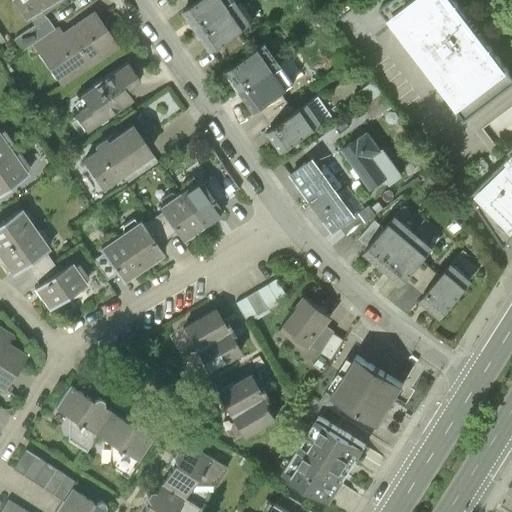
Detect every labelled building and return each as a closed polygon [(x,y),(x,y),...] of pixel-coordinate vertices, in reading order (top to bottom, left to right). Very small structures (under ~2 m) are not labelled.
[(52,0),(14,0),(27,17),(52,0)] [(184,9),(198,30),(236,4),(233,0),(197,0),(190,5),(184,9)] [(340,0),(322,0),(329,9),(340,0)] [(390,0),(380,7),(465,119),(511,83),(511,72),(468,15),(456,0),(390,0)] [(250,25),(236,4),(198,30),(213,50),(217,47),(239,33),(250,25)] [(55,29),(34,44),(62,84),(118,45),(95,12),(63,34),(58,27),(55,29)] [(23,52),(34,44),(55,29),(47,17),(15,40),(23,52)] [(252,52),(239,33),(217,47),(230,67),(252,52)] [(230,67),(244,88),(282,62),(268,42),(252,52),(230,67)] [(75,113),(87,130),(132,98),(125,87),(140,76),(129,60),(81,94),(88,103),(75,113)] [(296,83),(282,62),(244,88),(258,108),(260,107),(281,93),(296,83)] [(294,113),(281,93),(260,107),(273,127),(294,113)] [(332,117),(317,97),(294,113),(273,127),(270,129),(284,150),(332,117)] [(83,160),(102,185),(152,149),(134,124),(110,141),(108,138),(97,146),(99,149),(83,160)] [(368,131),(343,149),(371,188),(388,177),(373,156),(382,149),(368,131)] [(0,160),(13,151),(0,132),(0,160)] [(0,193),(29,174),(13,151),(0,160),(0,193)] [(511,154),(469,196),(505,248),(511,235),(511,154)] [(351,218),(310,161),(290,175),(331,232),(351,218)] [(213,176),(204,182),(220,205),(229,199),(213,176)] [(200,177),(180,191),(202,224),(223,209),(220,205),(204,182),(200,177)] [(182,238),(202,224),(180,191),(160,206),(163,211),(177,231),(182,238)] [(0,252),(36,228),(23,208),(0,223),(0,252)] [(157,245),(177,231),(163,211),(143,225),(157,245)] [(466,229),(456,217),(445,227),(454,238),(466,229)] [(140,219),(119,233),(142,266),(162,252),(157,245),(143,225),(140,219)] [(358,239),(368,247),(385,229),(375,220),(358,239)] [(363,253),(381,269),(409,237),(391,221),(385,229),(368,247),(363,253)] [(49,247),(36,228),(0,252),(0,254),(12,273),(25,264),(45,250),(49,247)] [(122,280),(142,266),(119,233),(99,247),(103,253),(117,273),(122,280)] [(427,253),(409,237),(381,269),(399,284),(404,279),(421,260),(427,253)] [(59,270),(45,250),(25,264),(39,284),(59,270)] [(108,280),(117,273),(103,253),(93,259),(108,280)] [(423,295),(420,299),(440,316),(472,280),(470,278),(478,269),(459,254),(440,276),(423,295)] [(421,260),(404,279),(423,295),(440,276),(421,260)] [(87,282),(73,261),(59,270),(39,284),(36,286),(50,307),(87,282)] [(235,303),(247,323),(289,298),(277,278),(235,303)] [(307,293),(279,329),(304,350),(309,343),(325,323),(333,314),(307,293)] [(183,326),(195,347),(228,328),(215,307),(183,326)] [(335,330),(325,323),(309,343),(329,358),(343,340),(333,333),(335,330)] [(0,390),(4,393),(28,356),(7,343),(12,335),(0,326),(0,390)] [(240,349),(228,328),(195,347),(208,369),(240,349)] [(356,358),(331,398),(344,406),(376,426),(402,387),(356,358)] [(217,394),(229,415),(261,396),(249,376),(217,394)] [(86,451),(96,434),(110,412),(69,387),(56,409),(71,418),(69,440),(86,451)] [(339,415),(344,406),(331,398),(326,394),(320,403),(339,415)] [(274,419),(261,396),(229,415),(242,437),(274,419)] [(152,439),(110,412),(96,434),(112,444),(111,467),(128,477),(152,439)] [(318,417),(282,475),(328,504),(365,447),(318,417)] [(185,497),(193,484),(217,484),(228,466),(189,442),(163,483),(185,497)] [(13,470),(64,504),(73,490),(78,484),(26,450),(13,470)] [(261,471),(245,461),(239,470),(256,480),(261,471)] [(198,511),(201,508),(185,497),(163,483),(144,511),(198,511)] [(64,504),(59,511),(106,511),(73,490),(64,504)] [(284,495),(276,504),(287,511),(300,511),(304,508),(284,495)] [(2,511),(24,511),(9,502),(2,511)]
